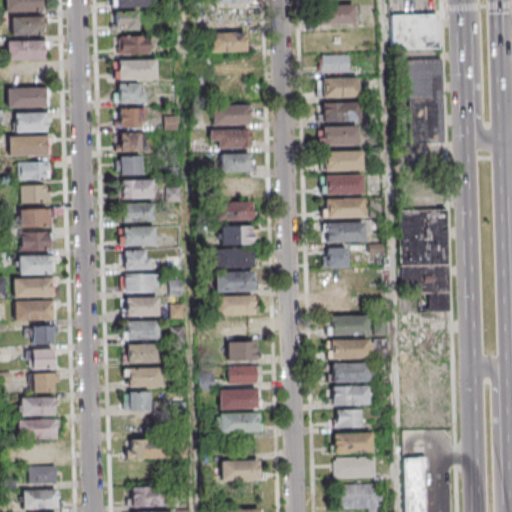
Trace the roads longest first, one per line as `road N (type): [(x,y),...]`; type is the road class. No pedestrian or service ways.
road 1 (residential): [(297,511),(280,0)]
road 2 (residential): [(94,511),(78,0)]
road 3 (secondary): [(464,99),(473,368)]
road 4 (secondary): [(511,387),(504,138)]
road 5 (secondary): [(501,511),(496,381),(491,369),(473,368)]
road 6 (secondary): [(473,0),(480,127),(490,139),(504,138)]
road 7 (secondary): [(473,368),(477,511)]
road 8 (secondary): [(504,138),(499,0)]
